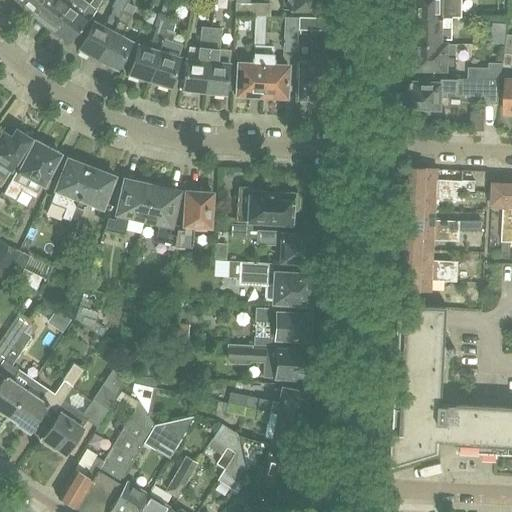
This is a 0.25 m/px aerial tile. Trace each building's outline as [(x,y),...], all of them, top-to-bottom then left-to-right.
[(33,0),(36,3),(30,11),(38,18),(36,20),(48,29),(71,0),(33,0)] [(93,0),(90,5),(84,0),(71,0),(48,29),(59,37),(61,35),(69,41),(84,21),(91,21),(102,0),(93,0)] [(123,11),(122,10),(127,0),(117,0),(103,27),(92,21),(77,50),(88,55),(89,53),(98,58),(123,11)] [(283,0),(283,7),(317,9),(317,0),(283,0)] [(454,18),(462,18),(462,0),(412,0),(412,7),(414,9),(414,13),(412,13),(442,14),(442,17),(454,18)] [(235,15),(254,15),(265,16),(269,16),(269,3),(235,2),(235,15)] [(116,70),(126,52),(131,42),(121,36),(131,15),(123,11),(98,58),(107,62),(106,65),(116,70)] [(149,79),(168,21),(169,16),(160,13),(149,48),(137,44),(127,75),(139,78),(140,76),(149,79)] [(454,30),(454,18),(442,17),(442,14),(412,13),(411,43),(443,44),(443,29),(454,30)] [(254,15),(254,33),(264,33),(265,16),(254,15)] [(478,15),(465,15),(465,26),(478,26),(478,15)] [(297,51),(299,17),(285,16),(283,50),(297,51)] [(325,17),(299,17),(298,29),(324,29),(325,17)] [(171,41),(174,32),(177,23),(168,21),(149,79),(158,82),(158,84),(169,88),(179,56),(177,55),(181,44),(171,41)] [(204,90),(212,28),(201,26),(199,47),(188,45),(182,90),(194,91),(194,89),(204,90)] [(220,50),(221,39),(222,29),(212,28),(204,90),(214,91),(213,94),(225,95),(229,63),(228,63),(230,51),(220,50)] [(325,53),(323,53),(323,40),(311,40),(311,59),(299,59),(298,97),(303,97),(303,98),(317,99),(317,97),(322,97),(322,88),(324,88),(325,53)] [(264,46),(264,44),(255,43),(254,57),(253,57),(253,62),(238,61),(236,96),(251,97),(251,94),(261,94),(264,46)] [(443,44),(411,43),(411,45),(413,45),(413,49),(411,51),(410,59),(412,62),(412,68),(457,69),(458,45),(443,44)] [(286,99),(287,79),(288,65),(274,64),(274,58),(273,58),(274,45),(264,44),(264,46),(261,94),(272,95),(271,98),(286,99)] [(490,68),(490,79),(499,80),(502,80),(503,63),(496,62),(491,62),(490,62),(490,68)] [(448,90),(456,90),(456,95),(486,96),(486,103),(498,104),(499,94),(499,80),(490,79),(468,79),(459,78),(442,78),(442,82),(412,81),(412,90),(409,89),(409,91),(403,91),(403,105),(409,105),(409,107),(425,108),(425,114),(440,114),(440,108),(442,108),(442,97),(448,97),(448,90)] [(479,125),(472,124),(472,129),(483,130),(484,111),(479,110),(479,125)] [(0,164),(9,170),(19,155),(30,138),(25,135),(25,131),(16,126),(12,127),(6,136),(1,133),(0,134),(0,164)] [(43,183),(49,172),(58,154),(56,153),(57,150),(47,144),(45,147),(35,141),(24,162),(21,161),(4,193),(14,198),(24,179),(27,180),(29,175),(43,183)] [(72,216),(90,167),(80,163),(81,160),(72,156),(70,159),(67,158),(55,189),(69,194),(67,199),(69,200),(64,213),(72,216)] [(406,187),(462,190),(462,185),(463,180),(438,179),(438,168),(407,166),(406,187)] [(90,167),(72,216),(80,219),(83,206),(85,206),(87,201),(102,207),(114,176),(111,175),(112,172),(102,168),(101,171),(90,167)] [(510,242),(511,201),(511,177),(494,177),(492,207),(503,207),(501,241),(510,242)] [(140,233),(143,219),(152,181),(135,178),(135,181),(124,178),(120,198),(115,218),(107,217),(104,229),(124,234),(125,230),(140,233)] [(475,181),(463,180),(462,185),(462,190),(475,191),(475,181)] [(169,233),(174,210),(179,191),(168,189),(169,185),(152,181),(143,219),(159,222),(154,241),(173,245),(174,245),(177,229),(176,229),(175,234),(169,233)] [(289,223),(289,220),(290,210),(299,207),(299,197),(291,192),(251,190),(251,185),(237,184),(234,219),(289,223)] [(462,200),(462,190),(406,187),(405,207),(436,209),(436,199),(462,200)] [(209,226),(210,212),(212,192),(209,192),(209,189),(195,189),(195,191),(185,190),(184,213),(181,213),(180,229),(177,229),(174,245),(191,246),(193,225),(209,226)] [(435,219),(436,209),(405,207),(403,228),(460,231),(461,221),(435,219)] [(76,223),(70,221),(67,228),(74,230),(76,223)] [(231,235),(251,236),(252,223),(231,222),(231,235)] [(460,241),(460,231),(403,228),(402,248),(434,250),(435,240),(460,241)] [(313,234),(293,233),(282,233),(282,231),(257,230),(257,236),(256,243),(281,245),(280,261),(292,261),(312,263),(312,260),(315,258),(316,250),(313,247),(313,234)] [(0,267),(8,273),(19,251),(7,246),(0,241),(0,267)] [(510,246),(501,245),(501,258),(510,258),(510,246)] [(434,260),(434,250),(402,248),(401,269),(458,271),(459,261),(434,260)] [(29,256),(19,251),(8,273),(18,279),(29,256)] [(275,263),(240,261),(229,261),(228,276),(239,277),(239,284),(274,285),(273,301),(310,303),(310,301),(313,300),(313,291),(310,289),(311,274),(274,272),(275,263)] [(457,281),(458,271),(401,269),(400,289),(432,291),(432,280),(457,281)] [(54,308),(44,300),(36,311),(42,315),(50,314),(54,308)] [(399,318),(392,466),(440,451),(440,441),(458,442),(457,451),(511,453),(511,406),(442,403),(446,321),(447,307),(400,304),(399,318)] [(79,306),(76,318),(101,336),(106,328),(96,321),(98,313),(79,306)] [(309,313),(289,312),(283,312),(283,308),(255,307),(253,336),(252,336),(252,344),(281,346),(282,338),(308,339),(308,337),(311,337),(312,324),(309,323),(309,313)] [(0,364),(22,330),(29,321),(19,313),(0,340),(0,364)] [(164,337),(188,337),(189,324),(165,324),(164,337)] [(0,411),(8,417),(26,390),(13,381),(20,370),(12,365),(31,336),(22,330),(0,364),(0,373),(4,376),(0,381),(0,411)] [(90,340),(97,344),(101,337),(94,333),(90,340)] [(307,350),(251,348),(252,346),(227,344),(226,359),(229,362),(248,363),(251,360),(264,360),(263,376),(293,377),(293,374),(306,375),(306,372),(309,372),(309,361),(307,361),(307,350)] [(154,358),(139,357),(138,374),(153,375),(154,358)] [(46,406),(55,412),(84,370),(74,363),(65,376),(67,378),(65,381),(64,381),(55,394),(46,389),(39,399),(26,390),(8,417),(16,422),(16,423),(29,432),(46,406)] [(65,453),(82,427),(87,420),(96,427),(125,379),(111,370),(83,414),(65,402),(40,440),(54,449),(56,447),(65,453)] [(150,417),(156,387),(126,380),(139,401),(150,417)] [(305,392),(286,389),(282,388),(282,389),(274,388),(272,402),(246,396),(244,406),(270,411),(300,417),(302,408),(306,408),(308,395),(305,395),(305,392)] [(101,511),(155,424),(150,417),(139,401),(102,460),(95,456),(84,475),(74,469),(57,496),(83,511),(101,511)] [(270,411),(244,406),(227,403),(225,413),(254,418),(254,420),(267,423),(265,435),(273,436),(272,438),(295,442),(296,440),(299,441),(302,428),(298,427),(300,417),(270,411)] [(240,442),(238,435),(220,423),(211,437),(226,446),(223,451),(217,461),(225,467),(240,442)] [(155,424),(145,440),(157,447),(167,431),(155,424)] [(286,473),(291,458),(274,453),(275,450),(270,449),(271,445),(238,435),(240,442),(246,467),(257,464),(264,466),(259,481),(265,483),(264,486),(280,491),(284,479),(283,478),(284,473),(286,473)] [(222,473),(242,485),(248,475),(240,442),(225,467),(222,473)] [(185,456),(171,479),(183,487),(198,464),(185,456)] [(136,511),(148,494),(127,482),(118,497),(117,496),(107,511),(136,511)] [(246,505),(253,494),(242,487),(234,499),(238,501),(245,506),(246,505)] [(165,511),(169,507),(148,494),(136,511),(165,511)]
